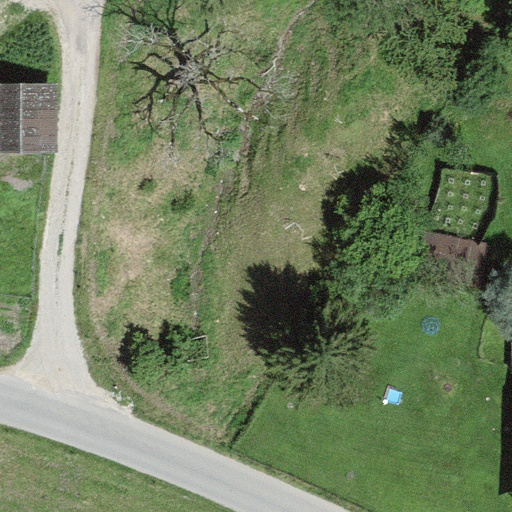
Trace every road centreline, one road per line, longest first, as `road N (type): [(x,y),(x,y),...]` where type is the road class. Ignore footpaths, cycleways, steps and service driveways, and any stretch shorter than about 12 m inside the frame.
road 1 (track): [(78,0),(60,409)]
road 2 (unclassified): [(295,511),(60,409),(0,395)]
